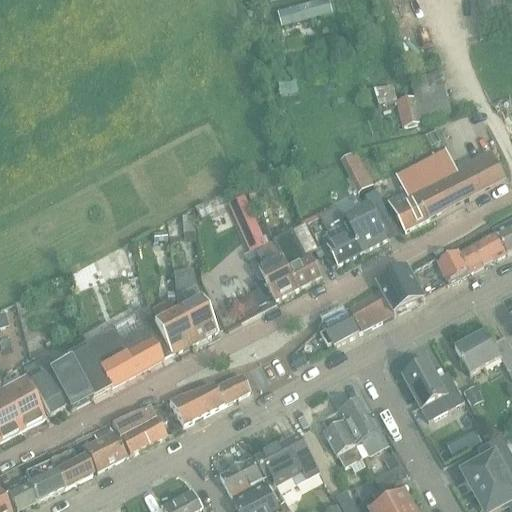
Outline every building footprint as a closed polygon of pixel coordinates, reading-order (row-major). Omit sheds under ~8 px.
[(474,0),(479,17),(504,11),(501,0),(474,0)] [(277,15),(282,30),(332,16),(328,1),(277,15)] [(388,203),(404,235),(505,183),(490,155),(461,169),(451,151),(396,179),(404,195),(388,203)] [(356,156),(341,164),(347,175),(362,167),(356,156)] [(268,176),(276,189),(283,184),(275,171),(268,176)] [(244,199),(228,207),(239,232),(256,224),(244,199)] [(353,217),(344,223),(361,256),(387,243),(369,209),(353,217)] [(361,256),(344,223),(343,223),(337,212),(326,218),(333,232),(326,236),(331,247),(326,249),(337,269),(361,256)] [(181,219),(182,235),(194,234),(192,218),(181,219)] [(511,219),(491,230),(494,236),(495,236),(506,258),(511,254),(511,219)] [(166,249),(165,226),(152,232),(153,250),(166,249)] [(264,283),(274,303),(298,291),(321,279),(311,260),(306,262),(292,234),(274,244),(254,254),(268,281),(264,283)] [(435,263),(423,270),(436,295),(506,258),(495,236),(494,236),(437,267),(435,263)] [(407,270),(377,286),(380,292),(394,318),(424,302),(424,301),(436,295),(423,270),(410,276),(407,270)] [(188,309),(178,315),(194,346),(217,334),(207,315),(206,315),(193,291),(181,297),(188,309)] [(233,291),(224,296),(229,304),(237,299),(233,291)] [(347,309),(344,312),(359,337),(394,318),(380,292),(347,309)] [(174,293),(166,293),(167,302),(175,301),(174,293)] [(232,306),(239,319),(258,309),(251,296),(232,306)] [(325,333),(319,336),(327,350),(333,348),(334,351),(359,337),(344,312),(327,326),(327,327),(323,329),(325,333)] [(67,356),(70,361),(91,401),(170,359),(153,326),(146,313),(134,319),(86,345),(85,346),(67,356)] [(177,314),(153,326),(170,359),(194,346),(178,315),(177,315),(177,314)] [(454,352),(468,379),(499,363),(511,386),(511,385),(511,358),(503,342),(491,348),(485,336),(454,352)] [(301,353),(290,359),(296,370),(307,364),(301,353)] [(91,401),(70,361),(54,369),(52,365),(49,361),(45,362),(44,359),(40,361),(22,370),(47,417),(65,407),(68,413),(91,401)] [(428,367),(404,380),(420,410),(421,413),(428,426),(452,413),(464,407),(451,382),(439,388),(428,367)] [(168,405),(182,431),(249,396),(241,380),(223,386),(213,391),(212,389),(177,400),(168,405)] [(24,382),(1,395),(21,433),(44,421),(34,401),(24,382)] [(475,388),(464,394),(472,408),(483,402),(475,388)] [(1,395),(0,395),(0,443),(21,433),(1,395)] [(358,406),(338,417),(355,450),(362,447),(368,458),(388,448),(380,434),(374,437),(358,406)] [(166,440),(160,429),(166,426),(159,413),(152,416),(150,410),(128,416),(111,425),(129,459),(166,440)] [(355,450),(338,417),(322,425),(328,436),(324,439),(337,462),(338,461),(344,472),(362,463),(355,450)] [(96,442),(81,449),(95,476),(96,477),(126,461),(111,433),(108,428),(92,436),(96,442)] [(483,464),(463,476),(475,497),(511,476),(511,459),(501,440),(477,453),(483,464)] [(306,485),(319,478),(300,441),(288,447),(287,445),(255,461),(266,482),(269,480),(275,491),(292,482),(296,490),(306,485)] [(51,462),(50,462),(64,491),(91,479),(82,459),(76,462),(71,451),(50,461),(51,462)] [(24,475),(29,485),(39,503),(64,491),(50,462),(24,475)] [(235,511),(276,511),(251,464),(219,481),(235,511)] [(401,469),(374,483),(380,495),(406,480),(407,480),(401,469)] [(511,511),(511,476),(475,497),(482,511),(499,511),(507,508),(509,511),(511,511)] [(380,495),(374,483),(373,482),(354,492),(362,505),(380,495)] [(20,511),(39,503),(29,485),(6,496),(14,511),(20,511)] [(201,511),(192,495),(162,511),(201,511)] [(337,500),(342,511),(355,511),(347,495),(337,500)] [(374,511),(411,511),(404,497),(374,511)]
